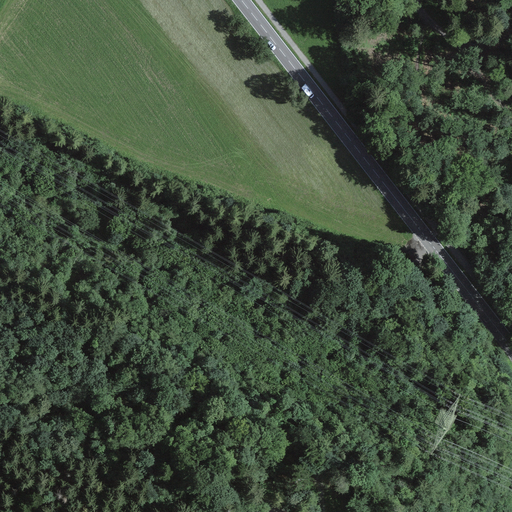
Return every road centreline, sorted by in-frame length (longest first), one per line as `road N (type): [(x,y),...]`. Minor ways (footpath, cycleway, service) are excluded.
road 1 (secondary): [(242,0),(511,348)]
road 2 (track): [(0,362),(302,464),(324,492),(323,511)]
